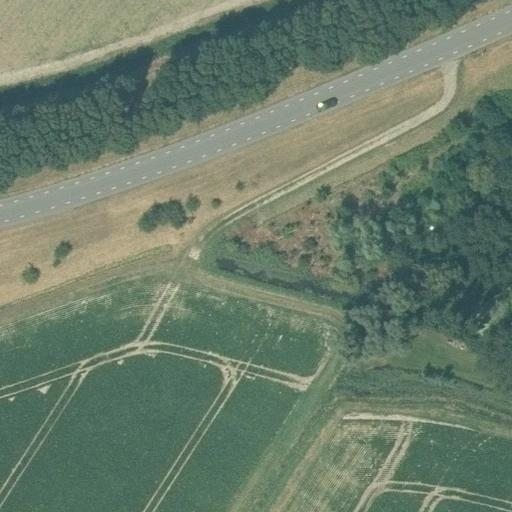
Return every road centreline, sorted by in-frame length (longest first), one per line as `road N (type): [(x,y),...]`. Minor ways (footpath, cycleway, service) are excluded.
road 1 (unclassified): [(0,215),(115,181),(511,17)]
road 2 (track): [(445,48),(447,91),(427,116),(234,214),(204,240),(181,281)]
